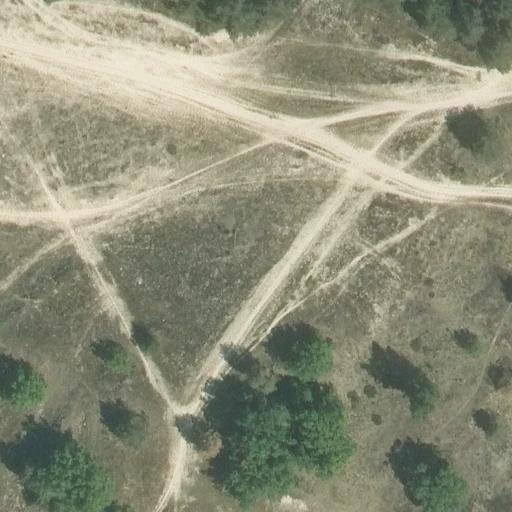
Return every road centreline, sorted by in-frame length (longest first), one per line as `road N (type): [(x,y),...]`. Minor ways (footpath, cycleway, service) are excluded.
road 1 (track): [(511,191),(431,193),(293,128),(5,44)]
road 2 (track): [(511,93),(407,104),(0,41)]
